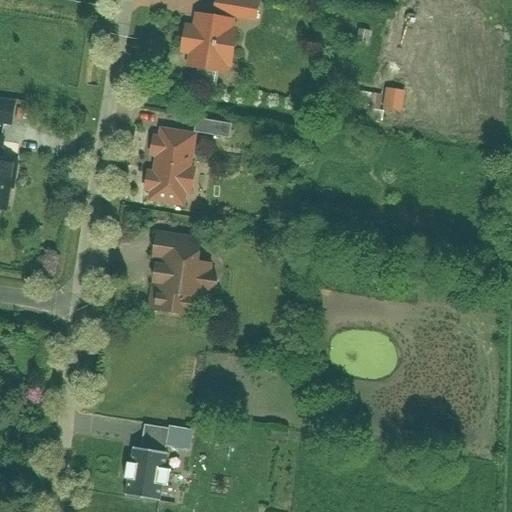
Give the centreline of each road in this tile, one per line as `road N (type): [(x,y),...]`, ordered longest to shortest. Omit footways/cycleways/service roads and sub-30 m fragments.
road 1 (residential): [(129,0),(79,308)]
road 2 (residential): [(79,308),(57,511)]
